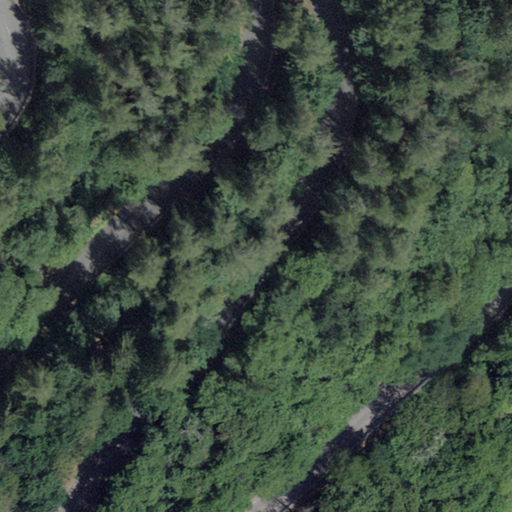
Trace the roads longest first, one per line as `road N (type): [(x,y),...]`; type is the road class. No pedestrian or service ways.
road 1 (tertiary): [(321,0),(338,57),(338,103),(320,167),(73,511)]
road 2 (tertiary): [(0,347),(224,128),(255,68),(259,0)]
road 3 (tertiary): [(264,511),(511,276)]
